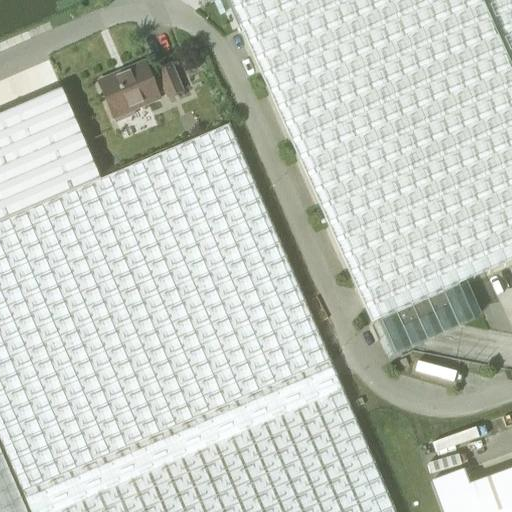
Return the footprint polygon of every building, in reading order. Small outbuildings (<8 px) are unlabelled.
[(457,286),(511,261),(511,0),(225,0),(370,325),(377,322),(392,357),(473,321),(457,286)] [(155,71),(156,74),(149,77),(143,63),(97,83),(112,118),(114,118),(115,122),(133,115),(131,111),(158,99),(154,88),(161,85),(167,98),(181,92),(170,65),(155,71)] [(60,89),(0,114),(0,444),(28,511),(392,511),(227,126),(99,180),(97,174),(91,160),(60,89)] [(101,156),(91,160),(97,174),(107,170),(101,156)] [(398,361),(401,369),(408,366),(405,359),(398,361)] [(0,511),(25,511),(0,453),(0,511)] [(429,483),(439,511),(511,511),(511,470),(468,486),(463,471),(429,483)]
